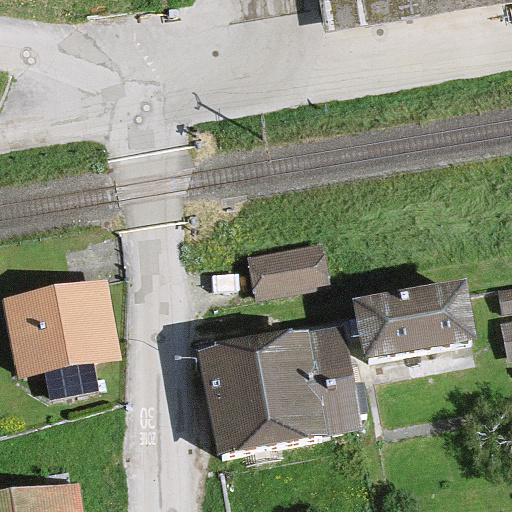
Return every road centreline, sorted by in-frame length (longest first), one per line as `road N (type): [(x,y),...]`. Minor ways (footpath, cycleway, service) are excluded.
road 1 (residential): [(161,511),(147,99)]
road 2 (unclassified): [(147,99),(511,39)]
road 3 (residential): [(0,55),(56,50),(147,99)]
road 4 (unclassified): [(0,132),(147,99)]
